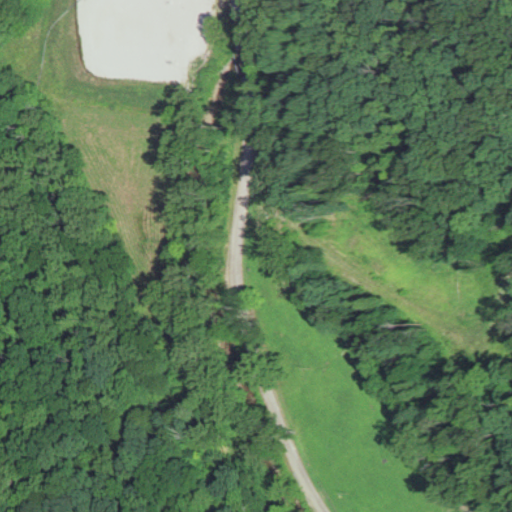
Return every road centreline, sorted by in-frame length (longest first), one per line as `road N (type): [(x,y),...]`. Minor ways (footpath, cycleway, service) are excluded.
road 1 (residential): [(284,511),(238,419),(242,0)]
road 2 (residential): [(511,170),(486,192),(472,511)]
